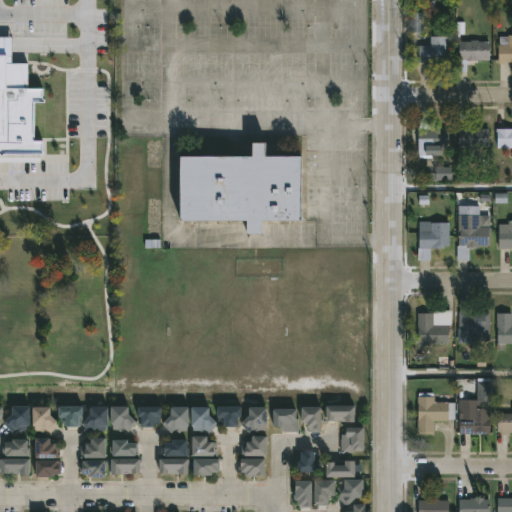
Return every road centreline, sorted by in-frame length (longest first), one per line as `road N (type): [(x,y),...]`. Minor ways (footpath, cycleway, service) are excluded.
road 1 (tertiary): [(384,0),(384,511)]
road 2 (residential): [(0,495),(278,495)]
road 3 (residential): [(511,95),(384,92)]
road 4 (residential): [(511,466),(384,465)]
road 5 (residential): [(511,280),(384,280)]
